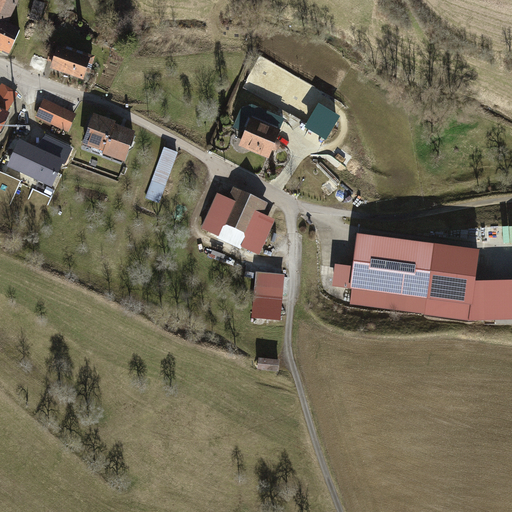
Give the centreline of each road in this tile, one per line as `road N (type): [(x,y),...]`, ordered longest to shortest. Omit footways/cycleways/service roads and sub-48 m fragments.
road 1 (residential): [(293,203),(101,99),(29,82),(0,66)]
road 2 (track): [(343,511),(288,328),(293,203)]
road 3 (track): [(511,198),(381,217),(293,203)]
